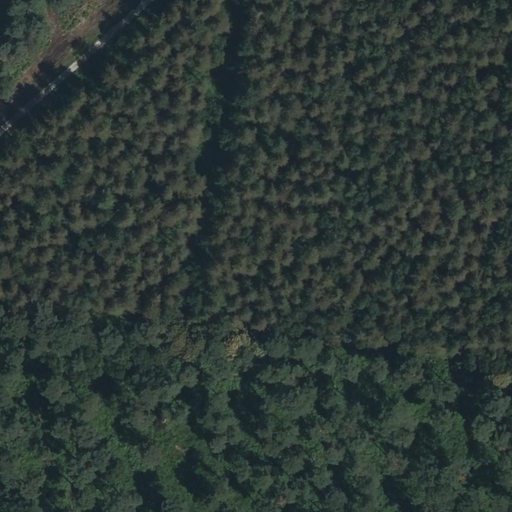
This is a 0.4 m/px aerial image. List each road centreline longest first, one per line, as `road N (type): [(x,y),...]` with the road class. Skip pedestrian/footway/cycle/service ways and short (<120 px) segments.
road 1 (track): [(511,365),(0,299)]
road 2 (track): [(146,0),(0,128)]
